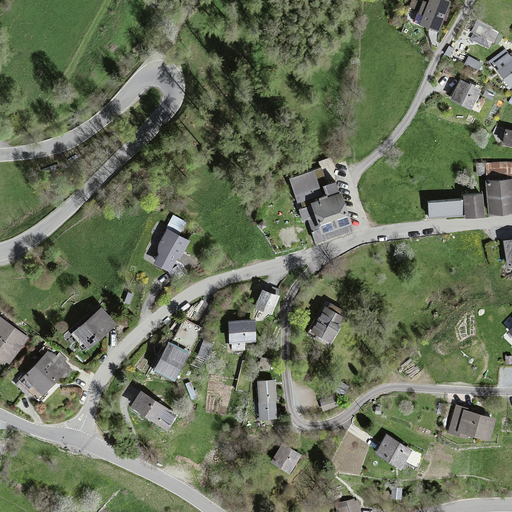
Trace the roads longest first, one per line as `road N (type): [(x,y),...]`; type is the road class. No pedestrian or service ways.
road 1 (tertiary): [(0,155),(75,137),(144,77),(159,75),(172,88),(157,122),(92,186),(41,231),(0,251)]
road 2 (residential): [(316,253),(287,309),(286,378),(299,421),(335,421),(383,388),(511,391)]
road 3 (residential): [(316,253),(212,283),(163,313),(101,379),(76,439)]
road 4 (residential): [(511,219),(397,230),(316,253)]
road 5 (tertiary): [(76,439),(216,511)]
